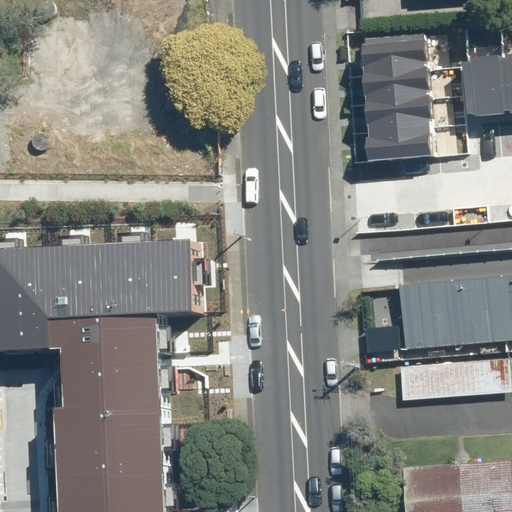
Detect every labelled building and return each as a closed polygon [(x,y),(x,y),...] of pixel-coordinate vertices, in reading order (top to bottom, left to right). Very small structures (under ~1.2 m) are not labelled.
[(29,0),(30,13),(67,12),(66,0),(29,0)] [(150,98),(148,22),(95,23),(95,34),(74,34),(75,65),(90,64),(91,99),(150,98)] [(440,151),(428,29),(372,34),(384,156),(440,151)] [(478,115),(511,111),(511,50),(472,55),(478,115)] [(67,93),(33,93),(33,126),(67,126),(67,93)] [(180,118),(181,136),(181,158),(219,157),(218,118),(180,118)] [(154,122),(97,123),(97,137),(81,138),(81,170),(100,170),(100,204),(156,203),(155,163),(181,162),(181,158),(181,136),(155,136),(154,122)] [(61,348),(68,511),(177,511),(169,314),(210,313),(207,246),(2,255),(6,350),(61,348)] [(511,274),(404,283),(408,350),(511,342),(511,274)] [(403,366),(406,400),(511,392),(509,358),(403,366)] [(511,511),(511,458),(408,467),(411,511),(511,511)]
